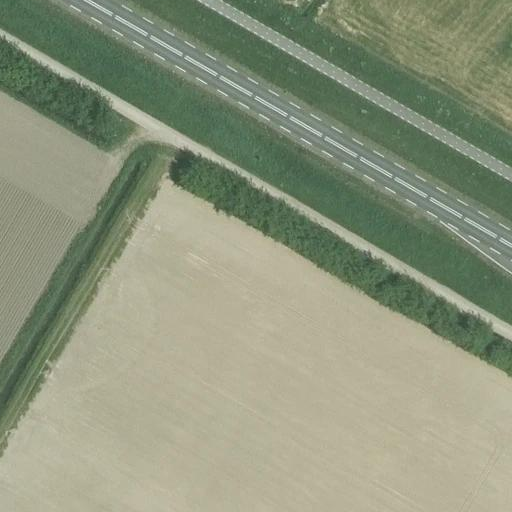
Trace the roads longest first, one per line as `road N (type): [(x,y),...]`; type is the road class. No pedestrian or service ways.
road 1 (unclassified): [(511,337),(0,39)]
road 2 (secondary): [(511,247),(83,0)]
road 3 (unclassified): [(511,175),(207,0)]
